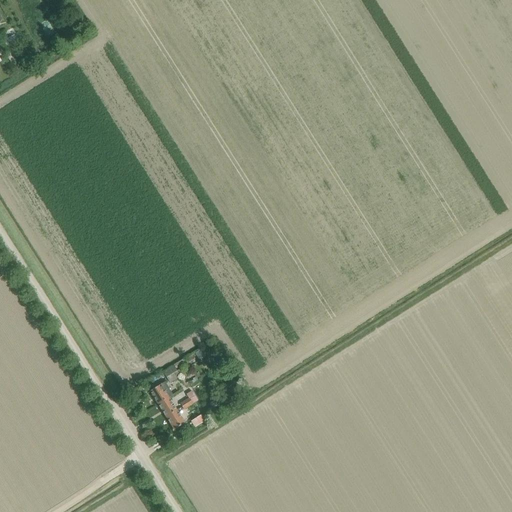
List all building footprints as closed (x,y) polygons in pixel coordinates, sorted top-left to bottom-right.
[(180,376),(173,365),(162,373),(169,383),(180,376)] [(157,405),(168,399),(173,396),(165,383),(149,392),(157,405)] [(192,405),(188,398),(183,401),(188,408),(192,405)] [(165,418),(176,411),(168,399),(157,405),(165,418)] [(183,410),(188,408),(183,401),(179,404),(183,410)] [(176,411),(165,418),(174,431),(184,424),(176,411)] [(194,428),(205,422),(201,415),(191,422),(194,428)]
